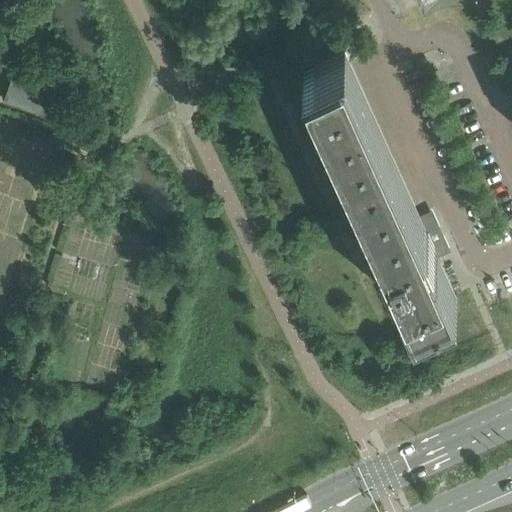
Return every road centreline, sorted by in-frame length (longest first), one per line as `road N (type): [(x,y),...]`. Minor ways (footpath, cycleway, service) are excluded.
road 1 (residential): [(401,52),(383,62),(483,266),(511,254)]
road 2 (secondary): [(511,416),(308,511)]
road 3 (residential): [(488,115),(453,41),(436,38),(401,52)]
